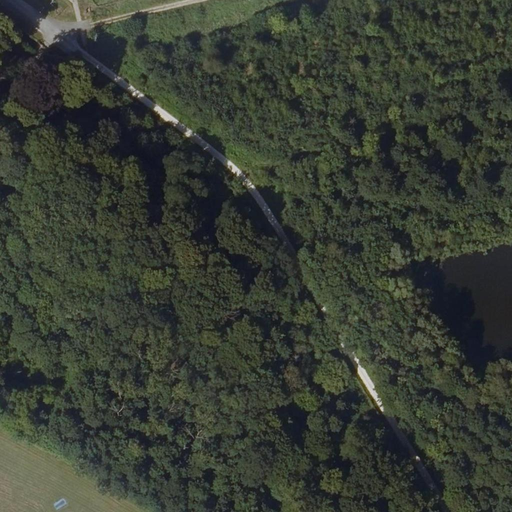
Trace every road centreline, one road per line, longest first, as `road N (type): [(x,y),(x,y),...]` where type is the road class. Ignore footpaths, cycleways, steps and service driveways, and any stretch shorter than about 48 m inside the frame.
road 1 (track): [(87,57),(226,160),(295,253),(446,511)]
road 2 (track): [(0,103),(56,31),(201,0)]
